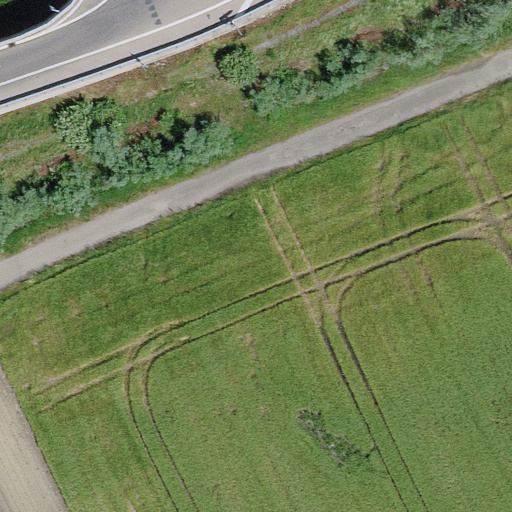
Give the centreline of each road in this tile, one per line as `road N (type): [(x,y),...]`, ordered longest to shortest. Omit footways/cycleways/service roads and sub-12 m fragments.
road 1 (track): [(511,58),(0,282)]
road 2 (motorway): [(0,66),(73,41),(143,0)]
